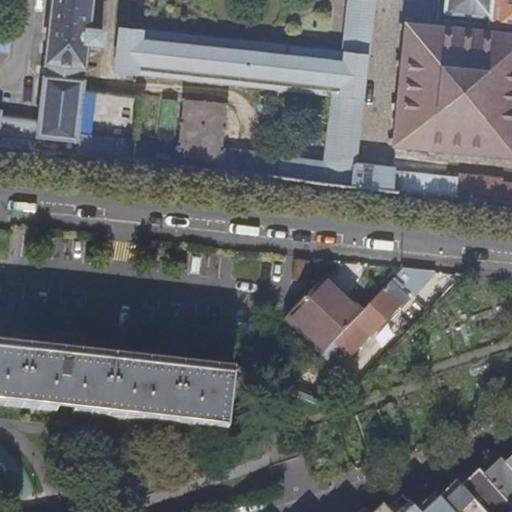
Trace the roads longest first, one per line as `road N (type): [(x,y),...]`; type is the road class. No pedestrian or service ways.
road 1 (residential): [(511,243),(0,193)]
road 2 (unknown): [(296,222),(272,295),(233,296),(35,272),(23,251),(25,195)]
road 3 (residential): [(511,430),(387,482),(276,511)]
